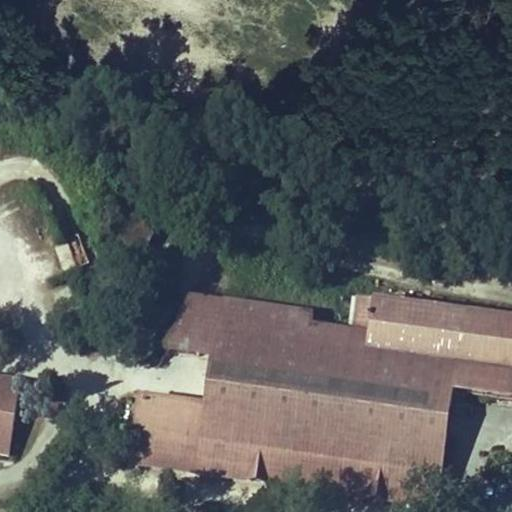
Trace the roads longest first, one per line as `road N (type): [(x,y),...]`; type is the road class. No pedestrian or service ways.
road 1 (unknown): [(333,220),(396,220),(448,234),(387,178),(389,157),(421,156),(447,156),(482,173),(496,184),(483,199),(489,212),(511,220)]
road 2 (unknown): [(308,225),(333,220),(333,204),(350,183),(436,130),(485,112),(511,122)]
